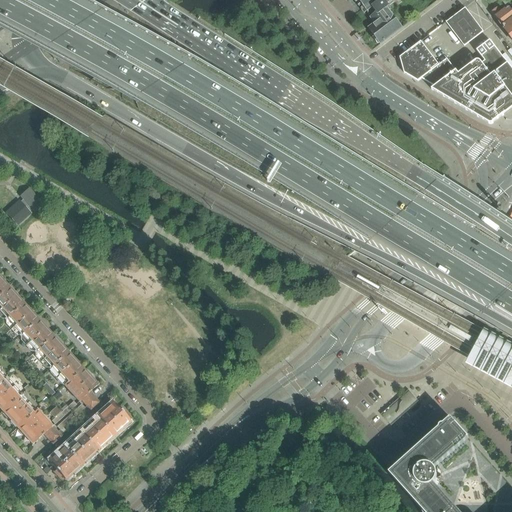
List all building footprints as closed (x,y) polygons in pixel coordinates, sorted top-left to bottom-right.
[(352,0),(364,14),(366,13),(380,2),(388,12),(390,11),(391,12),(401,4),(398,0),(352,0)] [(401,29),(388,12),(380,2),(366,13),(376,25),(369,30),(375,38),(374,39),(378,44),(379,43),(380,45),(401,29)] [(464,47),(483,32),(465,10),(464,8),(446,23),(464,47)] [(498,9),(491,14),(511,40),(511,14),(508,9),(501,13),(498,9)] [(511,70),(489,41),(476,51),(485,62),(481,65),(479,62),(478,62),(477,61),(476,61),(476,62),(475,62),(458,75),(446,59),(438,66),(420,42),(400,58),(404,74),(418,82),(422,79),(435,87),(431,90),(489,124),(490,125),(491,125),(492,124),(493,124),(511,109),(511,70)] [(437,180),(361,249),(372,262),(376,259),(382,266),(436,218),(437,219),(451,207),(447,202),(453,197),(437,180)] [(38,207),(42,204),(29,189),(19,197),(23,201),(20,203),(18,201),(5,213),(17,227),(36,209),(37,210),(39,208),(38,207)] [(0,279),(0,295),(8,288),(6,286),(7,285),(2,280),(2,281),(0,279)] [(17,296),(16,297),(8,288),(0,295),(0,316),(5,321),(23,305),(21,302),(21,301),(17,296)] [(32,313),(31,313),(23,305),(5,321),(20,338),(38,321),(35,318),(36,317),(32,313)] [(511,308),(491,327),(511,338),(511,308)] [(428,313),(423,318),(426,321),(432,316),(428,313)] [(46,330),(40,323),(38,321),(20,338),(34,354),(53,337),(50,335),(51,334),(47,329),(46,330)] [(511,344),(484,330),(483,331),(470,357),(466,365),(511,390),(511,344)] [(61,345),(60,346),(53,337),(34,354),(49,370),(67,353),(65,351),(66,350),(61,345)] [(76,361),(75,362),(67,353),(49,370),(64,386),(82,370),(80,367),(81,366),(76,361)] [(81,401),(89,393),(97,386),(95,383),(91,378),(90,379),(82,370),(64,386),(79,403),(81,401)] [(0,409),(2,412),(21,395),(7,378),(0,384),(0,409)] [(50,397),(55,393),(46,383),(41,387),(50,397)] [(391,426),(418,402),(408,390),(381,415),(391,426)] [(94,397),(89,393),(81,401),(85,405),(94,397)] [(17,429),(36,411),(21,395),(2,412),(3,413),(2,415),(7,420),(8,419),(17,429)] [(90,411),(99,403),(95,399),(86,407),(89,410),(90,411)] [(73,401),(73,402),(71,401),(68,404),(69,405),(62,412),(61,414),(64,417),(77,405),(73,401)] [(122,410),(120,412),(112,403),(96,418),(114,437),(115,436),(116,437),(122,432),(120,431),(130,422),(129,421),(131,420),(122,410)] [(86,407),(84,409),(81,405),(67,418),(71,421),(83,410),(86,413),(89,410),(86,407)] [(56,407),(49,413),(54,419),(61,412),(56,407)] [(52,427),(51,427),(36,411),(17,429),(18,430),(17,431),(22,437),(23,435),(32,445),(43,434),(47,439),(56,431),(52,427)] [(61,414),(62,412),(56,417),(52,420),(52,421),(55,425),(64,417),(61,414)] [(104,446),(114,437),(96,418),(80,432),(97,452),(99,450),(100,452),(105,447),(104,446)] [(458,511),(448,500),(434,484),(435,482),(436,480),(437,478),(437,475),(436,473),(436,471),(434,469),(467,439),(467,440),(469,439),(451,419),(389,474),(422,511),(458,511)] [(62,429),(58,426),(56,428),(59,431),(59,432),(61,434),(64,432),(62,429)] [(88,460),(97,452),(80,432),(64,447),(81,466),(83,465),(84,466),(89,462),(88,460)] [(53,445),(58,440),(54,436),(49,441),(53,445)] [(72,475),(81,466),(64,447),(47,462),(56,471),(54,472),(62,482),(64,480),(65,481),(66,480),(68,481),(73,476),(72,475)]
